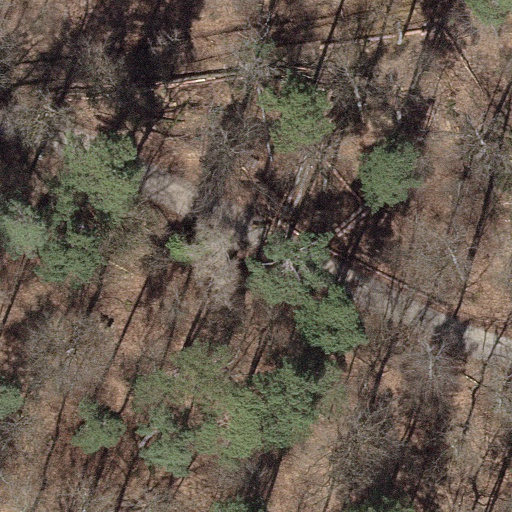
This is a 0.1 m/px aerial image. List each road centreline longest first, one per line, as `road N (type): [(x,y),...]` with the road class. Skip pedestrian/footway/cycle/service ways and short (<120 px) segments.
road 1 (track): [(511,352),(398,309),(130,171),(25,121),(0,118)]
road 2 (track): [(0,74),(310,33),(426,0)]
